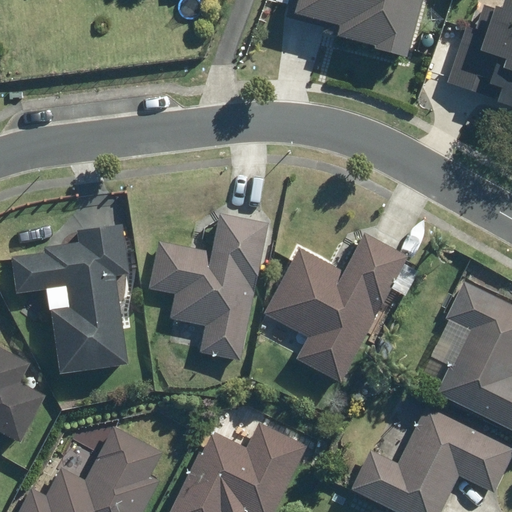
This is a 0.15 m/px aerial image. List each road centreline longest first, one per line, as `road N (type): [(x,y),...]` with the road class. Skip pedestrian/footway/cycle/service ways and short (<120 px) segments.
road 1 (residential): [(511,219),(404,157),(303,123),(253,120),(0,157)]
road 2 (unknown): [(243,0),(220,70),(218,124)]
